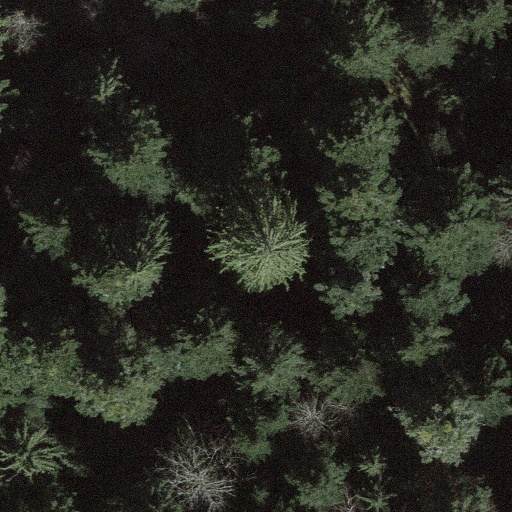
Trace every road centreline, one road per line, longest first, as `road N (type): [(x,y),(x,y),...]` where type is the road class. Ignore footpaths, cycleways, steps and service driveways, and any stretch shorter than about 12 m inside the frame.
road 1 (track): [(78,0),(0,205)]
road 2 (track): [(511,442),(343,511)]
